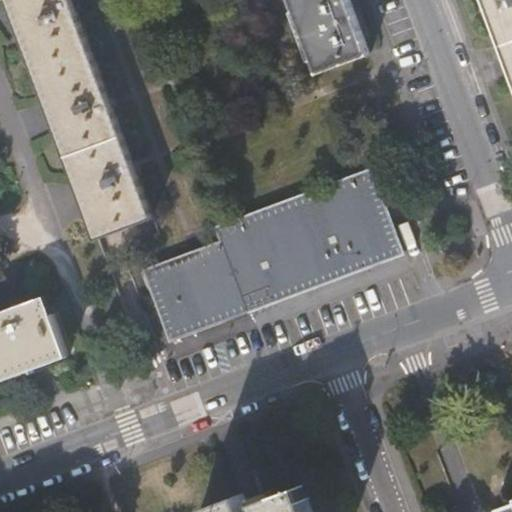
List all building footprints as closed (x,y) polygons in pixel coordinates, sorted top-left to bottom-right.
[(9,0),(99,239),(154,217),(74,0),(9,0)] [(292,0),(319,72),(370,53),(350,0),(292,0)] [(511,0),(482,0),(511,76),(511,0)] [(405,255),(375,172),(220,228),(225,244),(148,272),(173,340),(223,322),(405,255)] [(0,310),(0,389),(76,361),(50,292),(0,310)] [(318,511),(303,468),(185,511),(318,511)]
